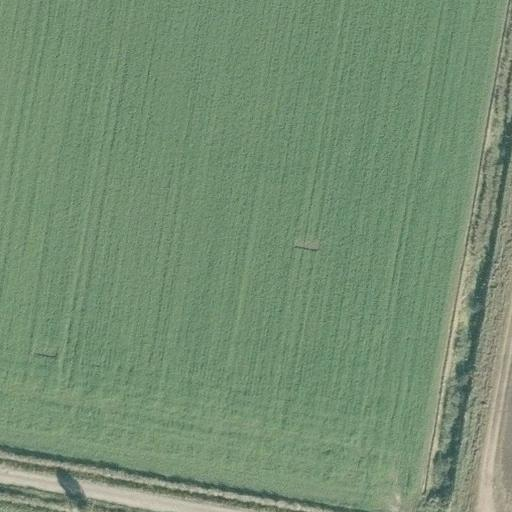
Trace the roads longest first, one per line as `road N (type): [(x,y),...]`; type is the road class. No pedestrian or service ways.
road 1 (track): [(473,511),(511,318)]
road 2 (track): [(0,480),(174,511)]
